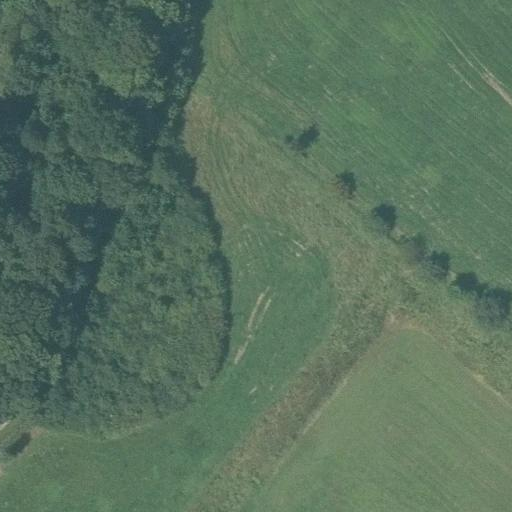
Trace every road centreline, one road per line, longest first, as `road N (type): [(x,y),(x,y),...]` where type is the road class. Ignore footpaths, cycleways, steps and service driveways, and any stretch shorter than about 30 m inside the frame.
road 1 (track): [(0,417),(130,167)]
road 2 (track): [(130,167),(159,74),(169,0)]
